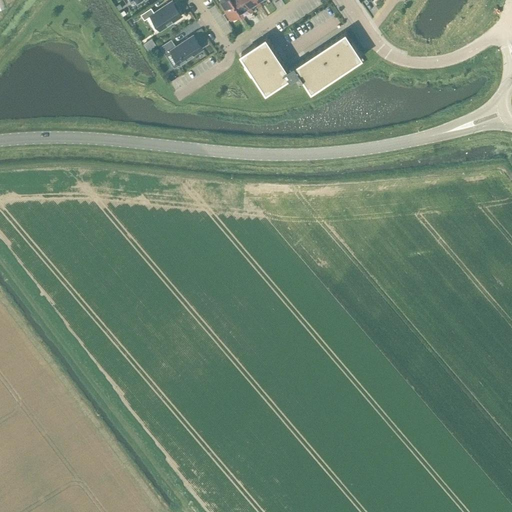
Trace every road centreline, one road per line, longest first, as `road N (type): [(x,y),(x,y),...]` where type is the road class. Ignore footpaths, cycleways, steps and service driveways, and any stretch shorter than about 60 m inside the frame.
road 1 (secondary): [(0,140),(91,138),(290,155),(449,132)]
road 2 (residential): [(501,28),(464,55),(431,63),(395,58),(367,32)]
